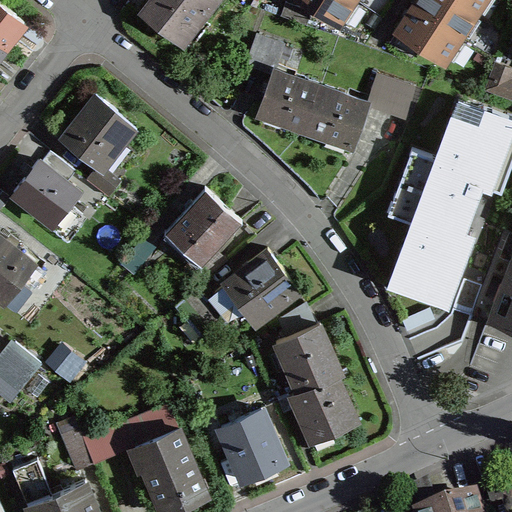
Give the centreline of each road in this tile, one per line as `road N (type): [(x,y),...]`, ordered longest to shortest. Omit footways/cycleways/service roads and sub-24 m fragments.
road 1 (residential): [(86,24),(254,159),(323,233),(375,313),(429,440)]
road 2 (tertiary): [(265,511),(429,440)]
road 3 (residential): [(86,24),(0,133)]
